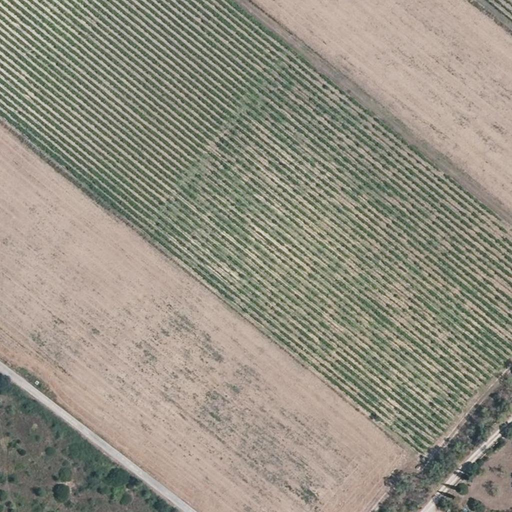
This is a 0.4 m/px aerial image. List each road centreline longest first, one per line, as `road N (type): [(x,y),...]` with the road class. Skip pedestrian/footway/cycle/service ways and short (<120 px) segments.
road 1 (unclassified): [(0,367),(189,511)]
road 2 (track): [(511,423),(425,511)]
